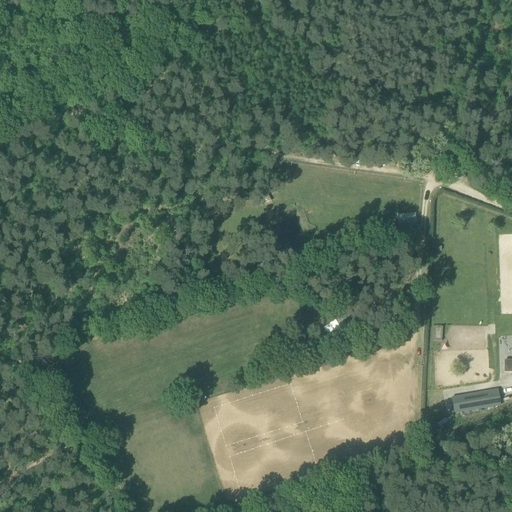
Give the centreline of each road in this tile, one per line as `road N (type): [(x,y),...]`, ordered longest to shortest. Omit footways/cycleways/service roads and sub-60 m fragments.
road 1 (track): [(72,108),(250,0)]
road 2 (track): [(245,145),(431,180)]
road 3 (track): [(413,330),(431,180)]
